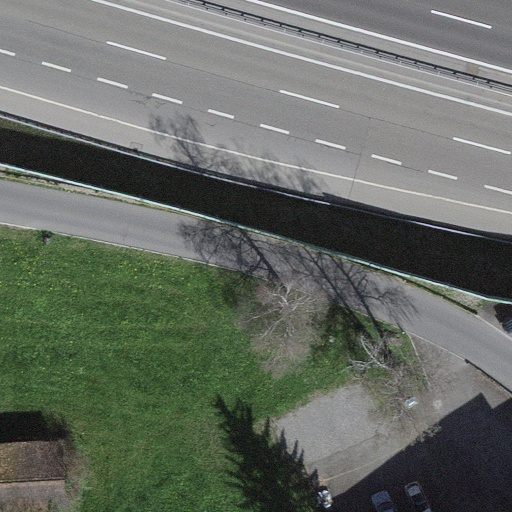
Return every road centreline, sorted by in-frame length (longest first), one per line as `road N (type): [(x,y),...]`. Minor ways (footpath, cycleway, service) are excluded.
road 1 (residential): [(0,197),(272,257),(382,290),(511,363)]
road 2 (motorway): [(0,12),(511,156)]
road 3 (motorway): [(511,32),(394,0)]
